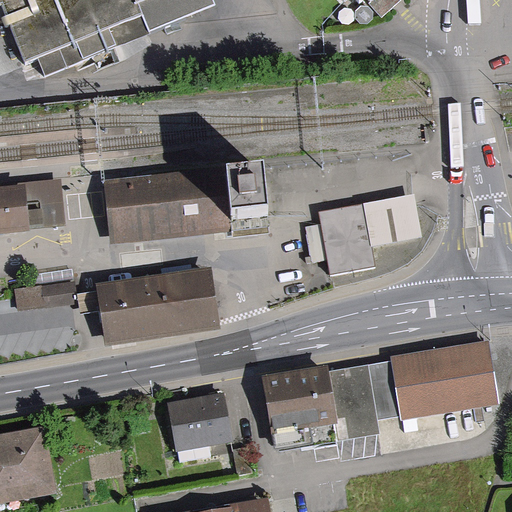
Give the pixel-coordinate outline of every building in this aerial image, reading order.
[(0,0),(0,18),(7,15),(28,66),(41,61),(48,78),(186,19),(178,0),(0,0)] [(345,0),(355,11),(366,1),(389,25),(416,0),(345,0)] [(43,109),(0,113),(0,126),(43,123),(43,109)] [(221,141),(0,162),(0,182),(33,179),(223,160),(221,141)] [(0,261),(41,257),(39,219),(0,222),(0,261)] [(213,277),(106,295),(115,347),(222,328),(213,277)] [(71,286),(19,293),(22,309),(73,303),(71,286)] [(500,409),(491,351),(398,366),(407,424),(500,409)] [(369,371),(271,388),(283,457),(381,440),(369,371)] [(229,401),(174,411),(182,457),(237,447),(229,401)] [(50,438),(0,446),(0,511),(61,501),(50,438)]
